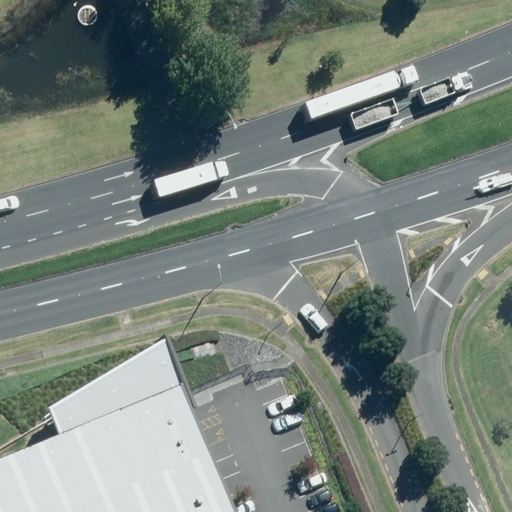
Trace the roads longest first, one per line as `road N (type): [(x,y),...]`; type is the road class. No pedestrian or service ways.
road 1 (unclassified): [(418,511),(374,405),(309,314),(281,289),(200,264)]
road 2 (primary): [(193,174),(511,53)]
road 3 (primary): [(200,264),(0,322)]
road 4 (primary): [(0,227),(193,174)]
road 5 (unclassified): [(193,174),(330,184),(372,215)]
road 6 (primary): [(372,215),(200,264)]
road 7 (primary): [(511,219),(443,285),(416,357)]
road 8 (unclassified): [(416,357),(476,511)]
road 9 (unclassified): [(372,215),(416,357)]
road 10 (primary): [(511,168),(372,215)]
